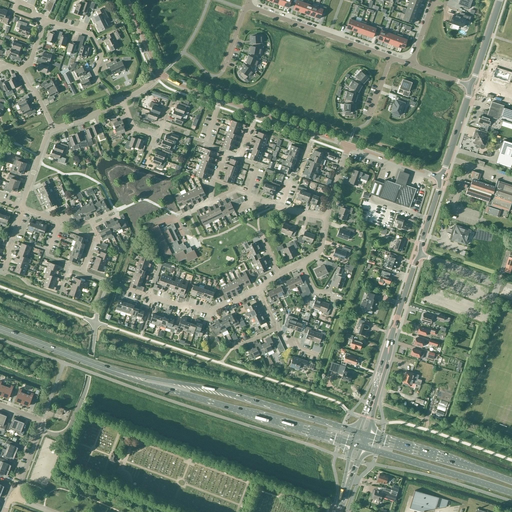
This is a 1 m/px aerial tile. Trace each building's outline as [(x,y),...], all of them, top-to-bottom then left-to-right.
[(298,0),(296,0),(293,9),(299,11),(302,2),(303,1),(298,0)] [(463,8),(467,10),(470,0),(459,0),(458,3),(464,5),(463,8)] [(84,17),(87,10),(89,4),(86,2),(84,6),(77,3),(74,13),(81,15),(84,17)] [(307,4),(302,2),(299,11),(304,13),(307,4)] [(312,6),(307,4),(304,13),(309,15),(312,6)] [(313,4),(312,6),(309,15),(314,17),(318,7),(318,6),(313,4)] [(407,9),(416,13),(418,7),(409,4),(407,9)] [(323,9),(318,7),(314,17),(319,19),(322,12),(324,13),(326,8),(324,7),(323,9)] [(95,23),(98,31),(107,27),(104,19),(107,18),(103,8),(97,11),(98,15),(92,18),(94,24),(95,23)] [(0,9),(0,19),(3,20),(2,22),(6,23),(9,16),(5,14),(7,11),(3,9),(2,10),(0,9)] [(405,14),(415,18),(416,13),(407,9),(405,14)] [(413,23),(415,18),(405,14),(400,12),(398,18),(413,23)] [(459,16),(454,14),(451,23),(462,27),(465,20),(469,22),(471,16),(460,12),(459,16)] [(351,30),(352,30),(355,20),(350,18),(346,28),(351,30)] [(357,32),(360,22),(355,20),(352,30),(357,32)] [(18,21),(17,24),(16,27),(20,28),(18,33),(28,36),(30,29),(24,26),(25,23),(18,21)] [(360,22),(357,32),(362,34),(365,25),(366,23),(361,21),(360,22)] [(365,25),(362,34),(367,36),(370,27),(365,25)] [(370,27),(367,36),(372,38),(375,31),(377,32),(379,27),(377,26),(376,28),(371,26),(370,26),(370,27)] [(379,26),(377,32),(380,33),(378,40),(383,41),(386,31),(381,30),(382,27),(379,26)] [(57,39),(59,31),(56,31),(56,33),(52,32),(52,33),(49,33),(47,41),(53,43),(55,38),(57,39)] [(62,32),(59,31),(57,39),(60,39),(58,45),(65,47),(67,38),(64,37),(65,36),(61,35),(62,32)] [(112,33),(112,34),(106,36),(108,40),(105,41),(107,45),(108,45),(111,51),(119,47),(116,41),(121,38),(117,31),(112,33)] [(386,31),(383,41),(388,43),(391,33),(386,31)] [(391,33),(388,43),(393,45),(397,35),(391,33)] [(397,34),(393,45),(398,47),(402,37),(402,36),(397,34)] [(261,36),(251,36),(251,43),(252,43),(252,47),(260,48),(261,43),(261,36)] [(402,37),(398,47),(403,49),(404,46),(405,46),(406,43),(405,43),(407,39),(402,37)] [(11,48),(20,51),(20,49),(22,49),(23,46),(25,46),(26,44),(19,41),(18,44),(13,42),(11,48)] [(77,49),(80,42),(77,41),(76,44),(73,43),(72,44),(69,43),(67,52),(73,54),(74,50),(77,51),(77,49)] [(80,42),(77,49),(80,50),(78,55),(85,57),(88,57),(91,48),(87,47),(87,49),(85,48),(85,47),(82,46),(83,43),(80,42)] [(251,46),(249,53),(250,53),(250,57),(259,61),(260,61),(261,59),(258,58),(259,55),(260,55),(261,48),(260,48),(252,47),(251,46)] [(19,54),(20,51),(11,48),(9,54),(13,56),(12,58),(20,61),(21,58),(19,57),(20,54),(19,54)] [(38,57),(37,60),(44,62),(45,60),(50,61),(52,55),(43,52),(43,55),(41,55),(40,58),(38,57)] [(247,63),(245,66),(255,73),(256,71),(254,69),(256,67),(257,67),(259,61),(250,57),(248,56),(246,63),(247,63)] [(44,62),(37,60),(36,63),(38,64),(37,67),(39,68),(38,70),(46,73),(48,67),(43,65),(44,62)] [(107,68),(109,71),(111,70),(113,74),(125,69),(121,61),(117,63),(115,60),(106,64),(107,68)] [(241,72),(239,75),(244,80),(248,76),(249,77),(253,71),(244,65),(240,71),(241,72)] [(82,75),(84,77),(90,74),(89,71),(86,72),(85,69),(84,70),(82,67),(74,71),(77,77),(82,75)] [(507,82),(509,74),(496,70),(495,73),(494,72),(493,77),(507,82)] [(356,77),(353,81),(360,85),(362,83),(363,83),(368,78),(360,71),(355,76),(356,77)] [(10,80),(8,81),(12,89),(18,87),(15,82),(18,80),(14,74),(12,75),(13,78),(10,79),(10,80)] [(84,77),(81,78),(83,81),(80,82),(83,88),(91,84),(89,82),(91,81),(89,78),(91,77),(90,74),(84,77)] [(412,83),(402,79),(399,89),(404,90),(402,95),(409,97),(410,92),(409,92),(412,83)] [(12,89),(8,81),(5,83),(5,81),(2,83),(0,81),(0,80),(0,86),(1,88),(3,87),(6,92),(12,89)] [(46,89),(47,91),(55,87),(53,81),(47,84),(46,81),(40,85),(41,87),(44,86),(45,89),(46,89)] [(350,87),(348,92),(355,94),(357,92),(358,92),(361,86),(360,85),(353,81),(352,81),(349,87),(350,87)] [(55,87),(47,91),(49,94),(48,94),(49,97),(47,98),(48,101),(55,98),(53,95),(58,93),(55,87)] [(347,92),(345,98),(346,99),(345,104),(353,104),(354,101),(355,102),(357,95),(355,94),(348,92),(347,92)] [(17,103),(20,109),(28,105),(27,103),(28,102),(26,99),(29,98),(27,95),(21,98),(22,101),(17,103)] [(393,108),(391,112),(400,115),(401,111),(403,112),(405,107),(403,107),(404,103),(406,104),(407,100),(401,98),(399,101),(396,100),(394,104),(392,108),(393,108)] [(511,110),(503,107),(504,105),(492,101),(488,111),(485,110),(483,115),(484,115),(484,116),(480,115),(478,123),(481,124),(480,129),(487,131),(488,126),(491,117),(511,123),(511,110)] [(158,114),(159,115),(161,109),(157,107),(158,104),(151,102),(149,107),(152,108),(150,111),(158,114)] [(182,114),(186,115),(187,111),(188,111),(189,107),(182,104),(181,107),(177,105),(175,111),(182,114)] [(344,104),(343,111),(344,111),(345,116),(352,115),(353,111),(354,112),(354,105),(353,104),(345,104),(344,104)] [(28,105),(20,109),(23,115),(26,113),(28,115),(36,111),(34,109),(32,110),(30,107),(29,107),(28,105)] [(184,119),(186,115),(182,114),(175,111),(174,110),(172,116),(176,118),(174,122),(182,125),(184,118),(184,119)] [(156,120),(158,114),(150,111),(149,111),(148,115),(145,114),(143,119),(151,121),(152,118),(156,120)] [(123,126),(124,126),(122,120),(117,122),(116,119),(109,122),(111,126),(114,125),(115,129),(123,126)] [(231,120),(229,126),(239,130),(241,124),(231,120)] [(91,127),(91,128),(94,135),(98,134),(100,140),(105,138),(101,128),(98,129),(96,125),(91,127)] [(125,132),(123,126),(115,129),(114,129),(116,133),(110,135),(112,140),(122,136),(121,134),(125,132)] [(229,126),(228,132),(237,135),(239,130),(229,126)] [(87,142),(88,146),(93,145),(91,138),(94,136),(94,135),(91,128),(85,130),(87,134),(84,135),(87,142)] [(258,135),(257,138),(266,141),(268,136),(254,131),(253,133),(258,135)] [(479,133),(475,132),(473,137),(476,138),(474,144),(480,146),(481,143),(485,145),(487,138),(485,137),(486,133),(480,131),(479,133)] [(74,135),(79,147),(79,148),(79,147),(83,146),(83,147),(88,146),(84,135),(81,136),(80,132),(74,134),(74,135)] [(228,132),(226,137),(235,140),(236,137),(240,139),(241,137),(237,135),(228,132)] [(164,141),(172,144),(174,140),(177,141),(178,136),(171,134),(170,137),(166,135),(164,141)] [(79,147),(74,135),(69,137),(70,142),(67,143),(71,151),(74,150),(74,149),(79,147)] [(135,147),(138,139),(137,139),(132,137),(130,142),(127,140),(125,148),(129,149),(131,147),(134,148),(135,147)] [(225,140),(224,142),(233,145),(234,142),(238,144),(239,142),(235,140),(226,137),(225,140)] [(266,141),(257,138),(253,137),(252,139),(256,140),(255,143),(264,146),(266,141)] [(138,138),(137,139),(138,139),(135,147),(138,148),(137,151),(142,153),(145,146),(142,145),(144,141),(138,138)] [(172,144),(164,141),(163,140),(161,146),(165,148),(164,150),(162,150),(171,153),(173,148),(170,147),(171,144),(172,144)] [(511,142),(503,140),(496,163),(510,168),(511,161),(511,142)] [(233,145),(224,142),(222,147),(231,151),(233,147),(236,149),(237,147),(233,145)] [(264,146),(255,143),(251,142),(250,144),(254,145),(253,148),(262,151),(264,146)] [(52,150),(62,153),(63,149),(66,150),(68,145),(61,143),(60,146),(55,144),(53,150),(52,150)] [(291,145),(289,151),(298,154),(299,151),(302,152),(303,150),(291,145)] [(262,151),(253,148),(251,153),(260,157),(262,151)] [(205,149),(203,154),(213,158),(214,152),(205,149)] [(62,153),(52,150),(50,156),(55,157),(54,160),(64,164),(66,159),(60,157),(61,153),(62,153)] [(154,156),(163,160),(165,156),(167,157),(169,153),(171,153),(162,150),(161,153),(157,151),(155,157),(154,156)] [(312,155),(315,157),(315,156),(321,158),(322,156),(325,157),(326,154),(314,150),(313,154),(312,154),(312,155)] [(298,154),(289,151),(287,156),(299,160),(300,158),(297,157),(298,154)] [(260,157),(251,153),(249,159),(259,162),(260,157)] [(213,158),(203,154),(201,159),(211,163),(213,158)] [(315,157),(312,155),(311,158),(314,159),(313,161),(313,162),(320,164),(322,165),(324,160),(321,158),(315,156),(315,157)] [(15,165),(24,168),(26,163),(20,161),(21,158),(15,156),(13,161),(16,162),(15,165)] [(163,160),(154,156),(151,162),(156,164),(155,167),(162,169),(164,164),(165,161),(163,160)] [(299,160),(287,156),(285,161),(294,164),(295,161),(299,162),(299,160)] [(230,161),(229,164),(238,168),(240,162),(226,157),(225,160),(230,161)] [(211,163),(201,159),(200,165),(209,168),(210,165),(214,166),(214,164),(211,163)] [(313,162),(313,161),(308,160),(307,162),(310,163),(309,166),(318,169),(320,164),(313,162)] [(294,164),(285,161),(284,166),(296,170),(297,168),(293,167),(294,164)] [(238,168),(229,164),(229,165),(225,163),(224,165),(228,167),(227,170),(236,173),(238,168)] [(24,168),(15,165),(14,168),(11,167),(9,172),(15,174),(16,171),(23,174),(24,168)] [(209,168),(200,165),(198,170),(207,173),(208,170),(212,171),(213,170),(209,168)] [(295,173),(296,170),(284,166),(281,165),(280,171),(289,174),(290,171),(295,173)] [(318,169),(309,166),(308,169),(305,168),(304,170),(316,175),(318,169)] [(236,173),(227,170),(223,168),(222,170),(226,172),(225,175),(234,178),(236,173)] [(362,173),(360,172),(353,169),(348,183),(357,186),(358,182),(362,173)] [(211,175),(207,173),(198,170),(196,175),(205,179),(206,175),(210,177),(211,175)] [(316,175),(304,170),(304,172),(307,173),(306,176),(315,180),(316,175)] [(401,171),(397,182),(406,185),(410,174),(401,171)] [(464,182),(463,187),(467,188),(467,190),(465,195),(482,200),(484,201),(488,202),(487,206),(485,212),(499,216),(501,211),(500,211),(501,209),(508,211),(511,200),(511,185),(499,181),(496,190),(494,190),(495,187),(478,181),(481,174),(472,171),(470,177),(473,178),(472,179),(471,184),(464,182)] [(9,183),(18,186),(20,181),(14,179),(15,176),(9,174),(7,179),(10,180),(9,183)] [(234,178),(225,175),(223,180),(232,184),(234,178)] [(267,195),(270,185),(267,184),(269,181),(263,179),(261,185),(264,186),(262,192),(265,194),(267,195)] [(52,188),(48,180),(42,183),(43,186),(38,189),(40,192),(39,192),(40,194),(49,190),(52,188)] [(379,197),(383,184),(374,180),(369,194),(379,197)] [(409,208),(416,189),(406,185),(397,182),(396,184),(385,180),(383,184),(379,197),(378,197),(409,208)] [(18,186),(9,183),(8,186),(5,185),(3,190),(9,192),(10,189),(16,191),(18,186)] [(273,186),(270,185),(267,195),(269,195),(272,196),(275,190),(278,191),(280,185),(274,183),(273,186)] [(201,186),(196,188),(200,197),(201,201),(203,200),(202,196),(205,195),(201,186)] [(302,202),(305,192),(302,191),(303,188),(298,186),(296,192),(299,193),(297,199),(300,201),(302,202)] [(200,197),(196,188),(191,191),(195,200),(195,199),(197,203),(198,202),(197,199),(200,197)] [(50,192),(49,190),(40,194),(41,195),(43,199),(54,193),(53,191),(50,192)] [(308,193),(305,192),(302,202),(303,202),(304,202),(307,203),(309,197),(312,198),(313,195),(314,192),(309,190),(308,193)] [(192,201),(195,200),(191,191),(185,193),(190,202),(192,205),(194,205),(192,201)] [(44,202),(45,204),(54,199),(53,197),(55,195),(54,193),(43,199),(44,202)] [(185,204),(190,202),(185,193),(180,195),(185,204)] [(316,196),(313,195),(312,198),(310,205),(312,205),(315,206),(318,199),(321,200),(323,195),(317,193),(316,196)] [(180,207),(185,204),(180,195),(175,198),(180,207)] [(55,202),(54,199),(45,204),(45,205),(46,205),(48,209),(54,206),(55,208),(61,206),(58,201),(55,202)] [(98,202),(102,210),(105,209),(106,212),(109,211),(108,207),(107,208),(103,199),(98,202)] [(224,205),(229,214),(234,211),(230,202),(227,204),(225,199),(222,201),(224,205)] [(96,217),(98,216),(93,204),(92,202),(87,204),(91,213),(94,212),(96,217)] [(99,212),(102,210),(98,202),(93,204),(98,216),(101,215),(99,212)] [(223,216),(229,214),(224,205),(221,206),(219,202),(217,203),(219,207),(223,216)] [(87,204),(82,207),(88,219),(90,218),(88,214),(91,213),(87,204)] [(218,219),(223,216),(219,207),(216,209),(214,205),(212,206),(214,210),(218,219)] [(351,214),(353,208),(345,206),(344,209),(341,208),(337,217),(345,220),(348,213),(351,214)] [(88,219),(82,207),(77,209),(81,218),(84,216),(86,220),(88,219)] [(213,221),(218,219),(214,210),(211,211),(209,207),(207,208),(209,212),(213,221)] [(81,218),(77,209),(72,211),(76,220),(75,220),(77,224),(80,223),(78,219),(81,218)] [(208,223),(213,221),(209,212),(204,214),(208,223)] [(4,215),(0,224),(6,226),(10,214),(8,213),(7,216),(4,215)] [(203,226),(208,223),(204,214),(199,217),(203,226)] [(397,215),(395,220),(397,220),(396,223),(398,224),(397,228),(400,229),(401,228),(408,230),(409,230),(410,228),(409,227),(410,224),(403,222),(405,218),(397,215)] [(111,220),(117,231),(122,229),(123,231),(128,228),(125,223),(120,225),(118,220),(115,221),(113,218),(111,220)] [(35,224),(32,223),(33,220),(30,219),(29,222),(30,222),(27,231),(32,233),(33,230),(35,224)] [(112,233),(117,231),(111,220),(109,221),(110,223),(107,225),(112,233)] [(33,230),(32,233),(34,234),(35,231),(38,232),(42,222),(40,222),(36,221),(35,224),(33,230)] [(43,223),(42,222),(38,232),(41,233),(40,236),(42,237),(47,225),(43,224),(43,223)] [(106,228),(104,229),(108,238),(109,237),(111,239),(114,238),(113,236),(112,233),(107,225),(106,222),(104,223),(106,228)] [(292,230),(293,227),(284,223),(280,233),(290,236),(294,237),(296,232),(292,230)] [(188,261),(197,257),(194,250),(192,251),(190,247),(186,249),(183,243),(177,246),(175,242),(178,241),(174,230),(175,230),(172,224),(167,227),(166,226),(160,229),(158,225),(151,228),(164,257),(171,254),(172,254),(173,255),(174,255),(177,262),(186,258),(188,261)] [(470,230),(456,225),(454,230),(452,230),(451,234),(453,235),(451,240),(465,244),(470,230)] [(103,240),(108,238),(104,229),(101,231),(98,226),(95,227),(98,232),(99,232),(103,240)] [(352,236),(354,230),(346,227),(345,230),(340,228),(337,236),(347,240),(349,235),(352,236)] [(311,242),(314,235),(305,232),(303,237),(299,236),(297,242),(303,244),(304,240),(311,242)] [(76,241),(88,245),(89,243),(83,241),(84,238),(75,235),(73,240),(76,241)] [(401,252),(404,241),(401,240),(402,237),(396,235),(395,238),(397,238),(393,249),(401,252)] [(76,241),(74,246),(83,249),(84,246),(87,247),(88,245),(76,241)] [(249,248),(250,251),(260,246),(259,245),(258,245),(257,241),(250,244),(249,242),(244,244),(246,249),(249,248)] [(294,249),(297,247),(294,241),(289,244),(290,246),(283,250),(288,260),(297,255),(294,249)] [(20,249),(29,252),(31,247),(17,242),(16,244),(21,246),(20,249)] [(82,252),(83,249),(74,246),(72,251),(84,255),(85,253),(82,252)] [(260,246),(250,251),(252,253),(249,255),(251,260),(256,257),(255,255),(262,251),(260,248),(261,248),(260,246)] [(348,256),(350,250),(343,247),(341,250),(336,248),(333,256),(343,259),(345,254),(348,256)] [(13,253),(20,256),(27,258),(29,252),(20,249),(18,253),(14,251),(13,253)] [(100,254),(99,258),(106,260),(108,261),(110,255),(97,250),(96,253),(100,254)] [(83,258),(84,255),(72,251),(69,260),(74,262),(76,258),(79,260),(80,257),(83,258)] [(384,257),(383,259),(388,261),(388,260),(390,261),(390,262),(396,264),(398,259),(394,258),(395,256),(389,254),(389,255),(387,255),(386,257),(384,257)] [(15,260),(28,264),(30,259),(27,258),(20,256),(19,259),(15,258),(15,260)] [(140,256),(138,262),(152,267),(153,265),(148,263),(150,260),(140,256)] [(256,257),(251,260),(253,264),(256,263),(258,266),(267,261),(266,260),(264,256),(258,259),(256,257)] [(90,261),(94,262),(104,266),(106,260),(99,258),(96,257),(95,260),(91,259),(90,261)] [(388,261),(383,259),(382,263),(384,264),(384,263),(385,263),(384,266),(386,267),(385,270),(390,272),(391,269),(394,270),(396,264),(390,262),(390,261),(388,260),(388,261)] [(17,266),(26,269),(28,264),(15,260),(14,261),(18,263),(17,266)] [(267,261),(258,266),(259,268),(256,270),(258,275),(264,272),(263,270),(269,267),(267,263),(268,263),(267,261)] [(325,264),(325,265),(324,266),(323,265),(314,270),(317,277),(327,273),(324,268),(327,267),(328,265),(331,266),(332,263),(326,261),(325,264)] [(48,262),(47,267),(56,271),(57,267),(61,269),(62,267),(48,262)] [(101,272),(104,266),(94,262),(93,266),(89,264),(88,267),(101,272)] [(138,262),(136,268),(145,272),(147,268),(151,269),(152,267),(138,262)] [(24,275),(26,269),(17,266),(15,269),(11,268),(10,270),(24,275)] [(45,273),(47,274),(54,276),(55,273),(60,275),(60,272),(56,271),(47,267),(45,273)] [(344,279),(339,277),(342,269),(337,267),(336,272),(335,271),(332,279),(330,285),(333,286),(341,288),(344,279)] [(136,268),(134,274),(143,278),(145,272),(136,268)] [(241,277),(245,286),(251,284),(245,271),(243,272),(245,276),(241,277)] [(390,274),(385,272),(382,271),(380,278),(377,277),(375,281),(378,282),(378,283),(382,285),(383,282),(389,284),(391,278),(389,277),(390,274)] [(47,274),(45,280),(55,283),(56,280),(60,281),(61,279),(54,276),(47,274)] [(134,274),(132,280),(141,284),(143,278),(134,274)] [(164,285),(167,276),(162,274),(158,283),(164,285)] [(240,289),(245,286),(241,277),(239,274),(237,275),(239,278),(235,280),(240,289)] [(299,275),(292,278),(296,287),(301,284),(302,286),(306,284),(304,279),(303,277),(300,278),(299,275)] [(171,280),(171,281),(172,278),(167,276),(164,285),(169,287),(171,280)] [(82,287),(85,288),(87,282),(74,278),(73,280),(77,281),(75,284),(82,287)] [(174,282),(171,281),(171,280),(169,287),(168,290),(173,292),(176,282),(178,278),(176,278),(174,282)] [(296,287),(292,278),(286,281),(288,286),(285,288),(288,295),(291,294),(290,292),(293,291),(291,289),(296,287)] [(55,283),(45,280),(43,286),(57,291),(58,288),(53,287),(55,283)] [(141,284),(132,280),(129,286),(145,292),(146,288),(140,286),(141,284)] [(173,292),(178,293),(181,284),(183,280),(181,280),(179,283),(176,282),(173,292)] [(235,280),(230,282),(235,291),(236,295),(238,294),(236,291),(240,289),(235,280)] [(181,284),(178,293),(183,295),(185,290),(187,291),(190,284),(187,284),(188,282),(186,281),(185,285),(181,284)] [(80,292),(82,287),(75,284),(69,282),(68,284),(72,286),(71,289),(80,292)] [(230,282),(225,285),(230,294),(231,297),(233,296),(232,293),(235,291),(230,282)] [(195,296),(198,287),(193,285),(190,294),(195,296)] [(230,294),(225,285),(221,287),(227,300),(228,299),(227,295),(230,294)] [(283,297),(288,295),(285,288),(282,289),(280,286),(274,289),(278,298),(282,295),(283,297)] [(200,298),(204,289),(198,287),(195,296),(200,298)] [(300,294),(303,301),(310,293),(307,287),(304,289),(305,292),(300,294)] [(78,298),(80,292),(71,289),(70,292),(65,291),(64,293),(78,298)] [(205,300),(209,291),(204,289),(200,298),(205,300)] [(273,300),(278,298),(274,289),(267,292),(269,295),(266,296),(270,304),(274,302),(273,300)] [(214,292),(209,291),(205,300),(211,302),(214,292)] [(363,299),(361,307),(375,311),(378,302),(376,301),(378,296),(368,293),(366,300),(363,299)] [(115,309),(121,311),(125,299),(122,298),(121,301),(118,300),(115,309)] [(125,299),(121,311),(126,313),(129,304),(126,303),(127,300),(125,299)] [(319,310),(322,302),(315,299),(313,304),(310,303),(308,309),(313,311),(314,308),(319,310)] [(129,304),(126,313),(131,314),(135,302),(133,302),(132,305),(129,304)] [(130,317),(136,318),(138,309),(136,308),(137,303),(135,302),(131,314),(130,317)] [(249,308),(250,311),(259,307),(258,305),(258,306),(256,302),(250,305),(249,302),(243,305),(246,310),(249,308)] [(329,304),(322,302),(319,310),(324,312),(323,314),(328,316),(330,310),(327,309),(329,304)] [(141,310),(138,309),(136,318),(141,320),(140,321),(144,322),(147,310),(144,309),(145,308),(142,307),(141,310)] [(248,316),(249,318),(261,312),(259,309),(260,309),(259,307),(250,311),(251,314),(248,316)] [(150,323),(155,325),(159,313),(157,312),(156,315),(153,314),(151,317),(148,316),(146,323),(149,324),(150,323)] [(261,312),(249,318),(250,320),(253,318),(255,321),(264,317),(263,315),(263,316),(261,312)] [(155,325),(160,326),(163,317),(160,316),(161,313),(159,313),(155,325)] [(435,317),(423,313),(421,320),(431,323),(432,319),(434,320),(435,317)] [(226,316),(230,325),(233,324),(235,327),(239,324),(237,319),(234,320),(231,314),(228,316),(227,315),(226,316)] [(168,319),(169,315),(167,315),(166,318),(163,317),(160,326),(165,328),(166,325),(168,319)] [(169,315),(168,319),(166,325),(169,326),(168,329),(170,330),(170,331),(173,332),(173,331),(174,329),(176,324),(173,323),(175,318),(171,317),(171,316),(169,315)] [(225,327),(227,330),(229,329),(227,326),(230,325),(226,316),(224,317),(221,319),(222,322),(225,327)] [(293,330),(296,321),(291,320),(292,317),(287,316),(285,321),(288,322),(286,328),(293,330)] [(184,328),(187,318),(185,317),(185,318),(181,317),(179,325),(176,324),(174,329),(177,330),(176,332),(179,333),(181,327),(183,328),(184,328)] [(264,317),(255,321),(256,324),(253,325),(255,330),(261,328),(259,325),(266,322),(264,319),(265,318),(264,317)] [(184,328),(183,328),(182,331),(188,332),(191,323),(188,322),(189,319),(187,318),(184,328)] [(191,323),(188,332),(193,334),(194,332),(196,325),(198,320),(196,319),(194,324),(191,323)] [(200,320),(198,320),(196,325),(194,332),(199,334),(198,336),(201,337),(203,331),(200,330),(202,325),(199,324),(200,320)] [(216,321),(222,333),(225,331),(227,334),(228,333),(227,330),(225,327),(222,322),(220,323),(218,320),(216,321)] [(364,321),(360,320),(359,320),(356,328),(358,329),(357,333),(358,333),(358,334),(364,335),(365,331),(366,329),(367,329),(368,329),(369,328),(369,327),(368,327),(368,326),(367,326),(365,325),(363,324),(364,321)] [(217,335),(222,333),(216,321),(214,322),(215,325),(213,327),(212,325),(209,327),(212,332),(215,331),(217,335)] [(306,326),(307,323),(302,321),(301,323),(296,321),(293,330),(300,332),(301,329),(305,330),(306,326)] [(312,341),(315,332),(310,331),(311,328),(306,326),(305,330),(304,332),(307,333),(305,338),(312,341)] [(427,330),(419,327),(417,333),(426,336),(427,332),(435,335),(437,330),(431,328),(430,331),(427,330)] [(320,334),(315,332),(312,341),(319,343),(321,338),(324,339),(326,333),(321,332),(320,334)] [(345,338),(349,339),(348,342),(351,343),(350,346),(352,347),(351,348),(356,349),(356,348),(360,349),(362,343),(352,339),(352,340),(353,336),(346,334),(345,338)] [(266,342),(264,344),(268,352),(272,350),(273,351),(276,350),(270,337),(265,339),(266,342)] [(424,340),(416,338),(414,344),(422,347),(423,343),(426,344),(427,342),(424,341),(424,340)] [(260,356),(268,352),(264,344),(261,345),(259,342),(257,343),(256,340),(253,342),(256,347),(257,351),(258,350),(260,356)] [(256,347),(253,348),(252,345),(247,348),(250,354),(249,355),(249,357),(250,358),(252,359),(253,359),(254,358),(255,358),(260,356),(258,350),(257,351),(256,347)] [(412,349),(410,355),(422,358),(424,352),(421,351),(412,349)] [(355,364),(357,360),(354,358),(355,356),(346,353),(343,361),(342,361),(341,364),(346,366),(347,363),(350,364),(350,363),(355,364)] [(305,367),(307,361),(293,356),(290,366),(298,369),(300,365),(305,367)] [(350,381),(352,374),(350,373),(350,372),(344,371),(345,367),(332,362),(329,370),(336,372),(337,371),(341,372),(340,374),(343,375),(341,379),(350,381)] [(412,380),(414,374),(406,371),(404,378),(412,380)] [(420,386),(421,383),(417,381),(412,380),(404,378),(402,384),(410,386),(411,383),(420,386)] [(10,388),(5,386),(2,396),(9,399),(13,386),(11,385),(10,388)] [(22,389),(19,388),(15,401),(22,404),(25,394),(21,392),(22,389)] [(30,396),(25,394),(22,404),(29,406),(33,394),(31,393),(30,396)] [(65,412),(66,410),(64,410),(64,409),(59,407),(57,413),(62,415),(63,411),(64,411),(64,412),(65,412)] [(9,428),(15,430),(19,421),(14,419),(14,420),(13,419),(10,425),(8,424),(5,429),(8,431),(9,428)] [(19,421),(15,430),(20,432),(20,435),(22,436),(25,430),(22,429),(24,423),(23,423),(23,422),(19,421)] [(8,444),(6,449),(16,453),(17,449),(17,448),(17,447),(12,445),(13,442),(7,440),(6,443),(8,444)] [(53,453),(59,455),(59,456),(62,448),(61,448),(56,446),(53,453)] [(16,453),(6,449),(5,451),(4,455),(1,454),(0,457),(6,459),(7,456),(13,458),(13,457),(14,457),(16,453)] [(115,462),(118,454),(113,451),(109,460),(115,462)] [(0,460),(1,461),(0,464),(0,467),(9,471),(10,466),(10,465),(5,463),(6,460),(0,457),(0,460)] [(9,471),(0,467),(0,475),(0,474),(6,476),(6,475),(7,475),(9,471)] [(380,473),(379,476),(378,477),(377,479),(377,480),(377,481),(385,484),(385,483),(387,484),(389,480),(393,481),(394,478),(380,473)] [(390,491),(390,490),(384,488),(382,492),(375,490),(373,489),(370,497),(371,498),(376,499),(375,502),(378,503),(379,500),(379,501),(381,496),(394,501),(397,493),(391,492),(391,491),(390,491)] [(434,509),(438,497),(414,490),(409,508),(416,511),(421,511),(423,511),(424,511),(434,509)]
